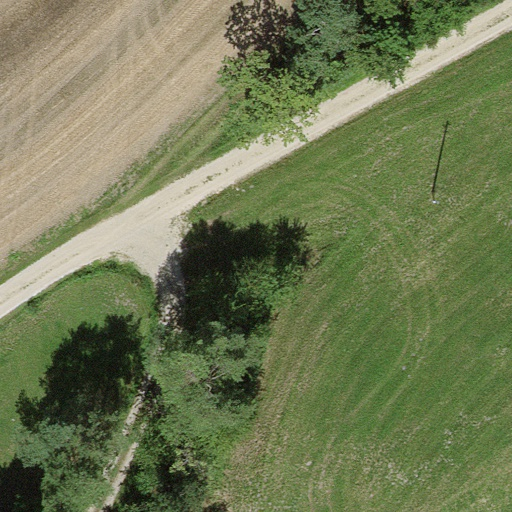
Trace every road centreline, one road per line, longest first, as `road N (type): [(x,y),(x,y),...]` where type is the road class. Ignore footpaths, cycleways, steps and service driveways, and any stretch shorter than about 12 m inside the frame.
road 1 (track): [(331,0),(212,126),(140,221),(166,321),(78,511)]
road 2 (track): [(0,297),(511,8)]
